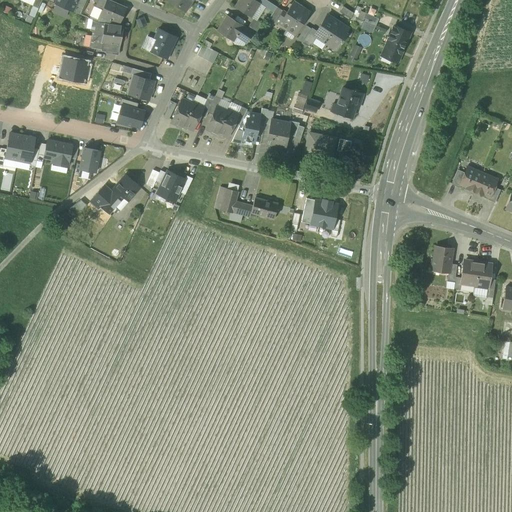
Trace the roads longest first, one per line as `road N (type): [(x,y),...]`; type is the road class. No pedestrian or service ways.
road 1 (secondary): [(386,195),(376,511)]
road 2 (residential): [(140,144),(386,195)]
road 3 (tertiary): [(456,0),(386,195)]
road 4 (unclassified): [(140,144),(0,266)]
road 5 (residential): [(0,113),(140,144)]
road 6 (secondary): [(386,195),(511,242)]
road 7 (residential): [(196,32),(140,144)]
